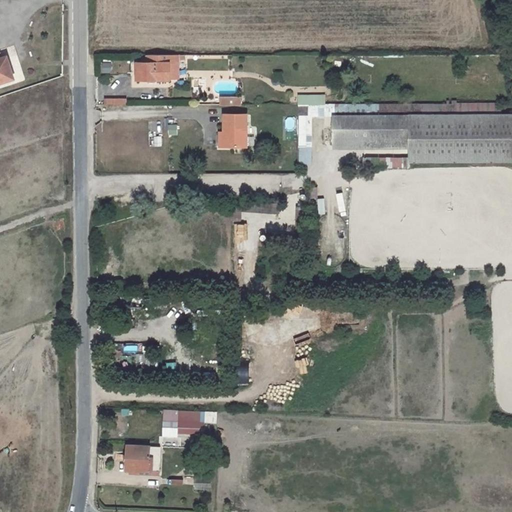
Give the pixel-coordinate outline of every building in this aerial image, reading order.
[(149,64),(133,64),(134,84),(169,84),(170,55),(149,55),(149,64)] [(178,55),(170,55),(169,84),(177,85),(178,55)] [(2,63),(0,64),(0,86),(8,84),(2,63)] [(511,113),(406,116),(406,107),(305,108),(304,150),(317,150),(317,118),(329,118),(331,153),(407,151),(407,166),(511,163),(511,113)] [(252,118),(229,118),(229,136),(225,136),(225,139),(233,139),(233,150),(252,150),(252,118)] [(169,124),(170,135),(179,134),(178,124),(169,124)] [(225,139),(223,139),(223,150),(233,150),(233,139),(225,139)] [(317,150),(304,150),(304,173),(311,173),(317,166),(317,150)] [(387,166),(386,156),(367,157),(367,167),(387,166)] [(407,166),(362,167),(363,180),(408,179),(407,166)] [(319,198),(319,186),(310,186),(310,198),(319,198)] [(283,208),(245,206),(245,214),(282,217),(283,208)] [(118,285),(110,285),(109,293),(118,293),(118,285)] [(144,346),(144,366),(159,366),(159,346),(144,346)] [(319,357),(319,347),(296,346),(296,356),(319,357)] [(179,371),(180,360),(165,359),(164,369),(179,371)] [(218,423),(218,412),(164,409),(162,443),(180,444),(180,434),(206,435),(206,422),(218,423)] [(127,444),(127,470),(159,470),(160,444),(127,444)] [(211,472),(195,471),(195,482),(211,483),(211,472)] [(211,483),(195,482),(194,493),(210,494),(211,483)]
